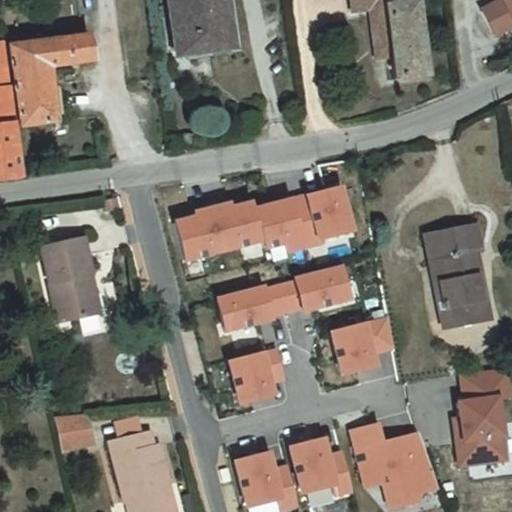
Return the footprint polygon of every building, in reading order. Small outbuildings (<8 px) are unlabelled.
[(228,35),(223,0),(163,0),(172,61),(202,56),(199,36),(228,35)] [(352,0),(352,17),(366,15),(386,11),(387,64),(392,82),(425,77),(418,0),(352,0)] [(511,0),(496,0),(499,4),(479,16),(492,40),(511,29),(511,0)] [(372,66),(387,64),(386,11),(366,15),(372,66)] [(89,60),(88,35),(13,47),(22,126),(53,121),(47,67),(89,60)] [(231,52),(228,35),(199,36),(202,56),(231,52)] [(0,181),(12,179),(4,88),(0,88),(0,181)] [(321,234),(322,239),(353,231),(342,188),(253,210),(252,204),(229,209),(228,205),(193,214),(194,218),(172,224),(182,262),(260,242),(262,249),(282,244),(285,253),(307,247),(304,238),(321,234)] [(483,256),(476,223),(428,233),(438,282),(433,283),(439,310),(451,308),(455,325),(486,319),(474,258),(483,256)] [(89,272),(80,237),(40,247),(57,322),(93,314),(82,274),(89,272)] [(300,309),(300,312),(345,300),(337,270),(215,301),(223,332),(268,320),(267,317),(300,309)] [(89,272),(82,274),(93,314),(99,312),(89,272)] [(451,308),(439,310),(443,328),(455,325),(451,308)] [(372,367),(369,354),(390,349),(382,318),(328,332),(339,375),(372,367)] [(275,349),(226,361),(237,404),(269,396),(265,383),(283,379),(275,349)] [(508,395),(504,366),(458,373),(461,401),(455,402),(456,416),(459,440),(453,441),(456,464),(502,459),(495,397),(508,395)] [(87,412),(55,417),(62,449),(93,441),(87,412)] [(114,421),(118,439),(138,434),(134,416),(114,421)] [(459,440),(456,416),(450,417),(453,441),(459,440)] [(373,445),(379,443),(374,425),(368,427),(373,445)] [(363,487),(380,483),(385,502),(414,494),(436,489),(417,434),(379,443),(373,445),(368,427),(349,432),(363,487)] [(148,445),(145,432),(138,434),(118,439),(108,441),(122,501),(132,499),(135,511),(171,511),(155,443),(148,445)] [(299,495),(331,487),(334,496),(349,492),(339,455),(324,458),(320,440),(287,448),(299,495)] [(285,468),(270,472),(265,454),(233,462),(245,509),(277,501),(279,510),(295,506),(285,468)] [(414,494),(385,502),(387,509),(416,502),(414,494)]
